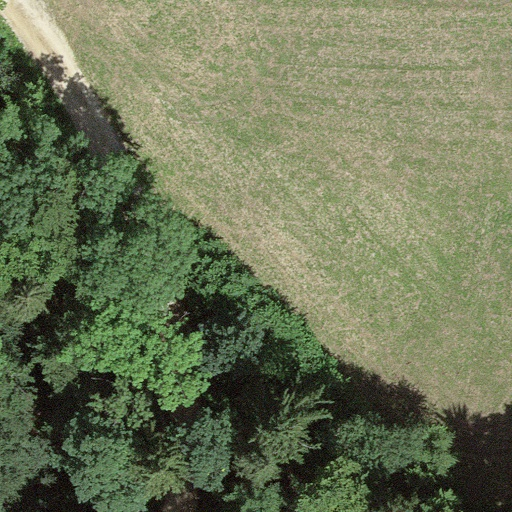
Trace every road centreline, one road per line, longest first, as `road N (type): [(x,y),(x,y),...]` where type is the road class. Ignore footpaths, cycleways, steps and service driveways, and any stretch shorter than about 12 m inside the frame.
road 1 (track): [(178,511),(190,382),(169,280),(39,3)]
road 2 (track): [(0,301),(31,324),(180,504)]
